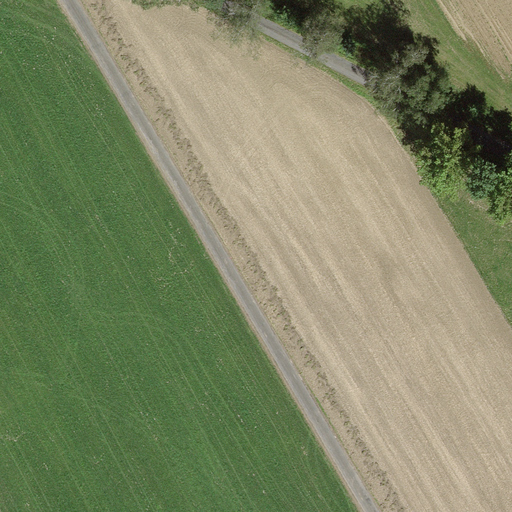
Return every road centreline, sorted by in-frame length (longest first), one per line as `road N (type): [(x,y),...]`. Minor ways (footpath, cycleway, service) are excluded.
road 1 (unclassified): [(366,511),(64,0)]
road 2 (unclassified): [(511,131),(268,0)]
